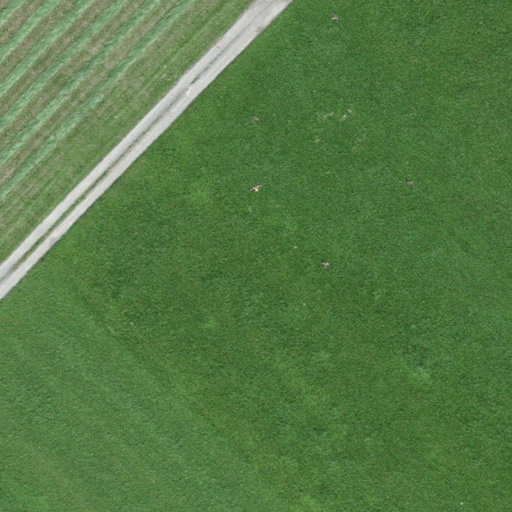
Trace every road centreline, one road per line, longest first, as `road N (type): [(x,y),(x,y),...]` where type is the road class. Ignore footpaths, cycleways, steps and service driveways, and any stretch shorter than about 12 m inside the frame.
road 1 (track): [(511,392),(199,82)]
road 2 (track): [(278,0),(0,288)]
